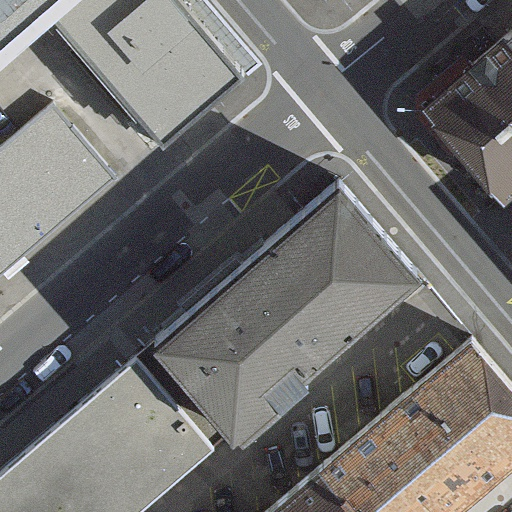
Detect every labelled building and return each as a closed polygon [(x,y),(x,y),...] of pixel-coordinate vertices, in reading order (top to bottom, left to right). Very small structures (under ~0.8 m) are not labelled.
[(30,0),(148,136),(237,59),(185,0),(30,0)] [(511,38),(507,33),(435,95),(427,94),(426,111),(434,111),(503,192),(511,184),(511,38)] [(0,262),(109,169),(50,101),(0,143),(0,262)] [(329,175),(144,330),(224,425),(409,270),(329,175)] [(511,384),(466,331),(314,462),(357,511),(429,511),(511,441),(511,384)] [(0,511),(113,511),(198,441),(129,359),(0,466),(0,511)] [(357,511),(314,462),(256,511),(357,511)]
